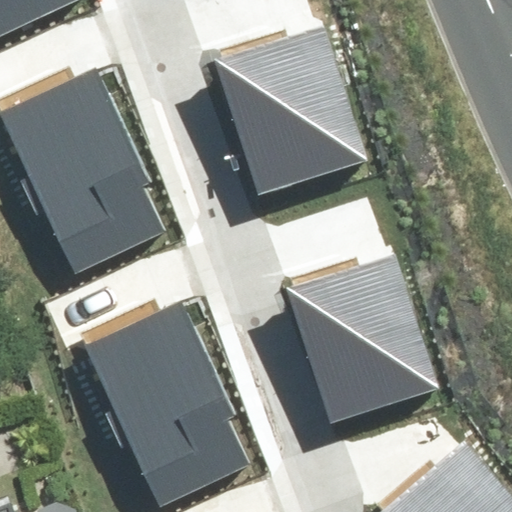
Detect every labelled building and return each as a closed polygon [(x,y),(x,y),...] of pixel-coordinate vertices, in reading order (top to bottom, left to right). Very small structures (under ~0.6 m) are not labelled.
[(0,0),(0,40),(83,0),(82,0),(0,0)] [(318,32),(210,68),(253,198),(361,162),(318,32)] [(96,70),(0,116),(0,134),(70,276),(163,231),(142,189),(152,184),(96,70)] [(388,250),(280,286),(324,416),(432,380),(388,250)] [(180,301),(77,351),(154,507),(247,462),(226,420),(236,415),(180,301)] [(511,511),(511,500),(466,446),(385,511),(511,511)]
